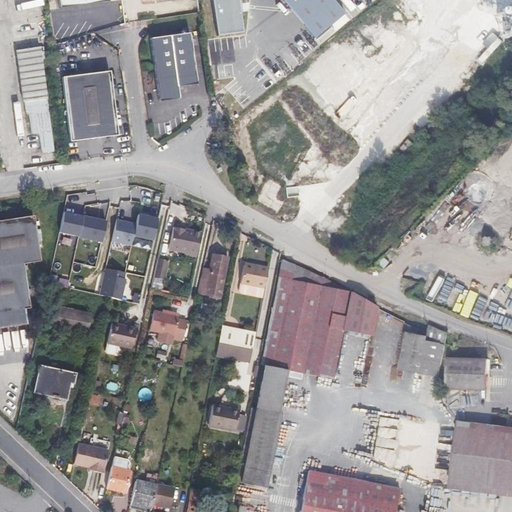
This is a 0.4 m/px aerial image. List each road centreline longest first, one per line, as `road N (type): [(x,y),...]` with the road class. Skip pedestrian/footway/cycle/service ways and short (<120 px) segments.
road 1 (unclassified): [(141,167),(174,175),(351,273),(511,344)]
road 2 (unclassified): [(0,186),(141,167)]
road 3 (unclassified): [(141,167),(125,38)]
